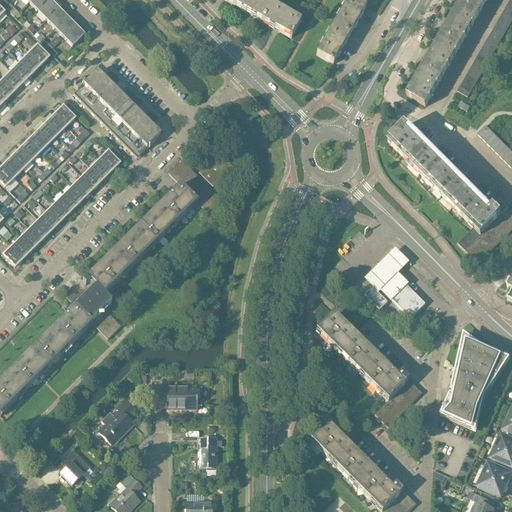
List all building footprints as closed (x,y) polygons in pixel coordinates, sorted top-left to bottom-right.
[(37,13),(49,1),(47,0),(32,0),(29,4),(37,13)] [(262,23),(272,6),(261,0),(237,0),(234,7),(262,23)] [(358,23),(366,8),(351,0),(348,0),(341,13),(358,23)] [(480,14),(488,0),(462,0),(461,3),(480,14)] [(46,22),(58,10),(49,1),(37,13),(46,22)] [(471,29),(480,14),(461,3),(452,18),(471,29)] [(10,5),(5,9),(14,18),(18,14),(10,5)] [(291,40),(301,23),(272,6),(262,23),(291,40)] [(55,31),(66,19),(58,10),(46,22),(55,31)] [(511,14),(505,11),(502,16),(511,21),(511,14)] [(349,37),(358,23),(341,13),(332,27),(349,37)] [(511,23),(511,21),(502,16),(499,21),(510,27),(511,23)] [(23,18),(18,23),(22,27),(27,22),(23,18)] [(462,45),(471,29),(452,18),(443,34),(462,45)] [(63,39),(75,27),(66,19),(55,31),(63,39)] [(510,27),(499,21),(496,26),(507,32),(510,27)] [(11,26),(5,32),(10,38),(16,32),(11,26)] [(507,32),(496,26),(493,31),(504,38),(507,32)] [(72,48),(84,36),(75,27),(63,39),(72,48)] [(341,52),(349,37),(332,27),(324,42),(341,52)] [(504,38),(493,31),(490,37),(501,43),(504,38)] [(453,61),(462,45),(443,34),(434,50),(453,61)] [(19,36),(14,41),(18,45),(23,40),(19,36)] [(44,41),(40,36),(36,41),(40,45),(43,42),(44,41)] [(501,43),(490,37),(487,42),(498,48),(501,43)] [(52,51),(43,42),(40,45),(49,54),(52,51)] [(333,66),(341,52),(324,42),(316,56),(333,66)] [(498,48),(487,42),(484,47),(495,53),(498,48)] [(495,53),(484,47),(481,52),(492,58),(495,53)] [(48,59),(37,48),(28,57),(40,68),(48,59)] [(444,77),(453,61),(434,50),(425,66),(444,77)] [(57,56),(52,51),(49,54),(54,59),(57,56)] [(492,58),(481,52),(478,57),(489,63),(492,58)] [(40,68),(28,57),(20,65),(31,77),(40,68)] [(489,63),(478,57),(475,62),(486,69),(489,63)] [(486,69),(475,62),(472,68),(483,74),(486,69)] [(31,77),(20,65),(11,74),(22,85),(31,77)] [(435,92),(444,77),(425,66),(416,81),(435,92)] [(483,74),(472,68),(469,73),(480,79),(483,74)] [(160,137),(97,72),(84,85),(81,81),(73,88),(77,92),(73,97),(136,161),(160,137)] [(480,79),(469,73),(466,78),(477,84),(480,79)] [(22,85),(11,74),(2,82),(14,94),(22,85)] [(477,84),(466,78),(463,83),(474,89),(477,84)] [(426,108),(435,92),(416,81),(406,97),(426,108)] [(14,94),(2,82),(0,84),(0,97),(5,103),(14,94)] [(474,89),(463,83),(460,88),(471,94),(474,89)] [(471,94),(460,88),(457,93),(468,100),(471,94)] [(470,109),(461,103),(458,108),(467,114),(470,109)] [(75,120),(63,109),(54,118),(66,129),(75,120)] [(66,129),(54,118),(46,126),(57,138),(66,129)] [(57,138),(46,126),(37,135),(48,147),(57,138)] [(488,215),(470,196),(408,134),(410,132),(405,127),(388,144),(474,231),(458,246),(465,253),(478,266),(511,231),(511,211),(509,208),(506,211),(499,204),(488,215)] [(482,141),(491,133),(486,128),(477,136),(482,141)] [(81,144),(89,136),(85,132),(77,140),(81,144)] [(486,146),(495,137),(491,133),(482,141),(486,146)] [(217,140),(211,134),(206,138),(212,144),(217,140)] [(48,147),(37,135),(28,143),(40,155),(48,147)] [(491,150),(499,141),(495,137),(486,146),(491,150)] [(75,150),(80,146),(75,141),(70,146),(75,150)] [(495,154),(504,146),(499,141),(491,150),(495,154)] [(40,155),(28,143),(19,152),(31,164),(40,155)] [(500,159),(508,150),(504,146),(495,154),(500,159)] [(504,163),(511,155),(511,154),(508,150),(500,159),(504,163)] [(31,164),(19,152),(11,161),(22,172),(31,164)] [(120,165),(108,153),(99,162),(111,174),(120,165)] [(212,188),(232,168),(218,154),(198,174),(212,188)] [(22,172),(11,161),(2,169),(14,181),(22,172)] [(54,162),(50,166),(54,171),(58,167),(54,162)] [(111,174),(99,162),(90,171),(102,183),(111,174)] [(104,297),(114,287),(197,204),(212,220),(225,207),(181,163),(168,176),(180,187),(173,194),(175,196),(94,277),(91,275),(80,286),(77,283),(63,297),(75,308),(67,316),(70,318),(0,386),(0,417),(92,325),(107,341),(121,328),(104,311),(111,304),(104,297)] [(67,164),(58,173),(61,176),(69,167),(67,164)] [(14,181),(2,169),(0,171),(0,184),(5,190),(14,181)] [(102,183),(90,171),(81,180),(93,192),(102,183)] [(93,192),(81,180),(73,188),(85,200),(93,192)] [(32,184),(28,188),(32,192),(36,188),(32,184)] [(85,200),(73,188),(64,197),(76,209),(85,200)] [(28,196),(22,190),(16,196),(22,202),(28,196)] [(76,209),(64,197),(55,206),(67,218),(76,209)] [(32,199),(27,205),(31,209),(36,204),(35,203),(32,199)] [(67,218),(55,206),(46,214),(58,226),(67,218)] [(19,212),(14,217),(19,222),(24,216),(19,212)] [(58,226),(46,214),(38,223),(50,235),(58,226)] [(50,235),(38,223),(29,232),(41,244),(50,235)] [(41,244),(29,232),(20,240),(32,252),(41,244)] [(32,252),(20,240),(11,249),(23,261),(32,252)] [(23,261),(11,249),(3,257),(15,270),(23,261)] [(409,266),(395,252),(365,282),(378,296),(380,294),(388,303),(390,301),(405,286),(406,285),(398,277),(409,266)] [(424,306),(406,288),(405,288),(406,287),(405,286),(390,301),(391,302),(410,321),(424,306)] [(387,304),(371,289),(368,293),(366,294),(363,297),(379,312),(383,308),(387,304)] [(395,380),(382,367),(330,317),(315,332),(387,403),(382,408),(374,416),(380,422),(387,429),(411,405),(421,395),(408,382),(407,382),(405,380),(405,379),(400,375),(395,380)] [(485,400),(510,361),(487,352),(464,336),(451,392),(455,394),(453,397),(450,396),(440,418),(443,420),(474,434),(476,435),(485,400)] [(125,381),(120,387),(125,392),(131,387),(125,381)] [(196,389),(152,390),(152,402),(167,402),(167,413),(181,413),(181,411),(196,411),(196,408),(201,408),(201,389),(196,389)] [(105,428),(98,434),(107,443),(112,448),(133,427),(128,422),(133,417),(139,411),(127,399),(122,405),(116,411),(119,414),(113,419),(110,416),(101,424),(105,428)] [(388,491),(376,478),(325,427),(310,442),(378,511),(408,511),(415,506),(402,493),(401,493),(398,491),(399,490),(394,485),(388,491)] [(511,457),(511,442),(506,440),(504,443),(499,440),(495,449),(511,457)] [(216,441),(198,441),(198,442),(198,449),(199,449),(199,471),(206,471),(206,473),(216,473),(216,471),(216,441)] [(511,471),(511,457),(495,449),(491,459),(496,461),(495,464),(511,471)] [(81,479),(90,470),(73,453),(63,463),(68,468),(59,476),(61,478),(61,480),(64,483),(66,483),(71,489),(73,486),(75,488),(76,488),(82,482),(82,481),(81,479)] [(104,464),(98,470),(104,476),(110,470),(104,464)] [(506,489),(511,477),(493,468),(492,471),(486,469),(482,478),(506,489)] [(121,470),(113,478),(118,483),(126,475),(121,470)] [(114,500),(107,506),(109,508),(112,511),(131,511),(139,504),(133,498),(141,490),(128,477),(120,485),(126,491),(115,502),(114,500)] [(501,501),(506,489),(482,478),(478,487),(483,489),(482,492),(501,501)] [(493,511),(489,510),(492,504),(470,494),(467,501),(475,504),(470,511),(493,511)]
